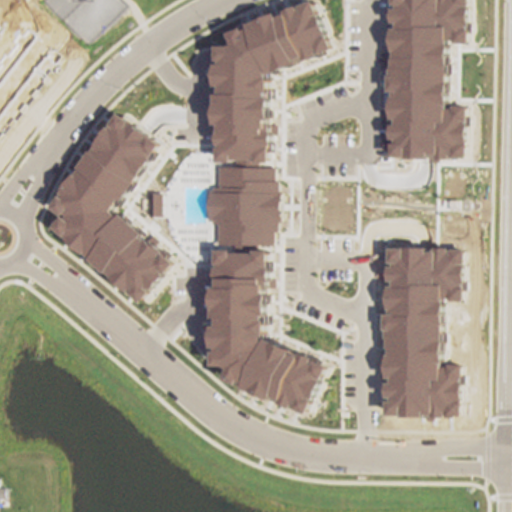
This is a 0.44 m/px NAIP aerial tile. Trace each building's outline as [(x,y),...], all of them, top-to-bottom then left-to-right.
[(402,0),(474,0),(474,45),(457,45),(456,108),(473,108),(473,161),(400,160),(402,0)] [(240,35),(244,47),(239,49),(229,49),(228,165),(242,165),(242,170),(225,170),(225,190),(219,190),(219,193),(217,193),(216,224),(219,224),(219,227),(224,227),(224,247),(241,247),(241,252),(226,252),(226,267),(227,267),(227,270),(225,270),(225,280),(229,280),(229,290),(225,290),(224,321),(228,321),(228,329),(224,329),(224,351),(228,351),(228,354),(225,354),(224,369),(236,368),(241,371),(236,382),(317,416),(338,368),(277,341),(275,345),(275,339),(277,339),(277,323),(275,323),(275,318),(279,318),(279,297),(275,297),(275,291),(282,291),(282,281),(279,281),(279,271),(278,271),(278,254),(264,254),(264,248),(280,248),(281,234),(285,234),(285,225),(288,225),(288,194),(286,193),(286,184),(281,184),(281,170),(265,170),(265,165),(279,165),(280,78),(342,53),(323,3),(240,35)] [(62,210),(73,219),(63,230),(150,305),(185,265),(174,256),(173,258),(171,256),(173,254),(165,247),(167,244),(159,238),(155,243),(150,239),(153,236),(130,217),(127,220),(123,216),(172,148),(129,116),(62,210)] [(155,196),(169,196),(168,220),(154,219),(155,196)] [(400,250),(472,251),(471,303),(453,302),(452,365),(469,366),(468,418),(396,416),(400,250)] [(0,478),(2,478),(3,488),(10,488),(10,498),(0,498),(0,478)]
